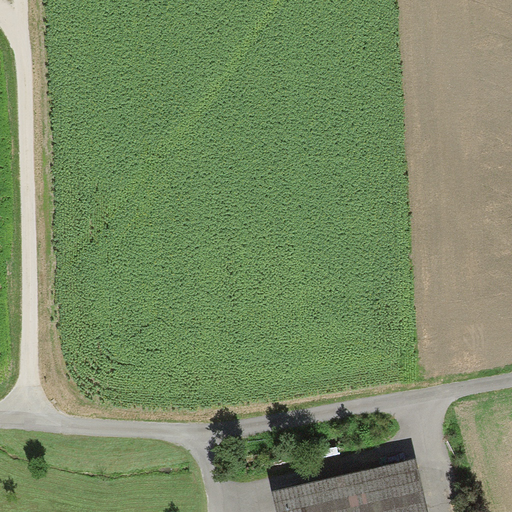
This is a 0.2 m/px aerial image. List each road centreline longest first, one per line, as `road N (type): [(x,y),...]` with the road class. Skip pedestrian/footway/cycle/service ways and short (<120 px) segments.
road 1 (track): [(0,416),(197,425),(511,377)]
road 2 (track): [(37,0),(42,416)]
road 3 (track): [(430,392),(448,511)]
